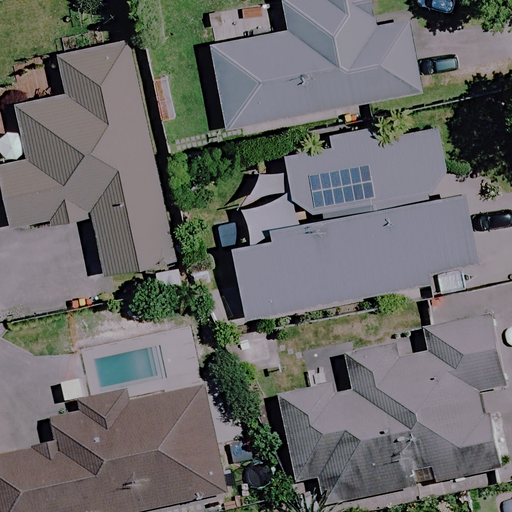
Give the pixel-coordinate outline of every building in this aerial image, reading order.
[(371,23),(366,0),(281,0),(287,31),(208,46),(224,130),(419,93),(405,17),(371,23)] [(0,194),(6,227),(45,220),(46,227),(90,219),(100,275),(170,262),(129,43),(56,56),(63,94),(11,103),(22,163),(0,167),(0,194)] [(445,197),(431,129),(378,140),(376,131),(281,151),(290,192),(239,203),(248,246),(228,250),(243,321),(426,283),(424,273),(478,262),(464,193),(445,197)] [(505,387),(491,314),(383,336),(384,344),(345,352),(352,387),(278,402),(285,437),(294,485),(319,481),(325,509),(504,473),(487,390),(505,387)] [(276,369),(268,333),(236,340),(243,375),(276,369)] [(201,385),(135,399),(132,385),(80,397),(83,410),(49,418),(56,450),(0,461),(0,511),(142,511),(225,495),(201,385)]
